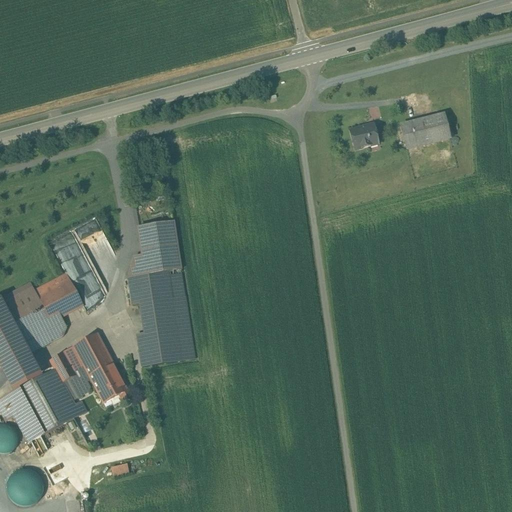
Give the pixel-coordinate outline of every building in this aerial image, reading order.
[(450,139),(444,115),(400,126),(406,150),(450,139)] [(378,145),(373,125),(350,131),(355,150),(378,145)] [(94,260),(113,253),(100,218),(73,229),(77,239),(96,232),(101,245),(91,249),(93,254),(92,255),(94,260)] [(174,223),(138,228),(142,256),(134,257),(128,278),(180,270),(174,223)] [(149,367),(194,360),(180,270),(128,278),(132,306),(140,304),(145,335),(137,336),(142,368),(149,367)] [(66,275),(34,292),(51,324),(60,319),(83,307),(66,275)] [(0,299),(0,300),(29,355),(50,344),(41,329),(51,324),(34,292),(30,284),(0,299)] [(0,368),(13,394),(42,378),(29,355),(0,300),(0,368)] [(51,324),(41,329),(50,344),(63,337),(65,329),(60,319),(51,324)] [(89,378),(113,365),(97,336),(50,361),(55,371),(42,378),(13,394),(0,400),(0,411),(6,422),(15,417),(29,443),(86,412),(81,403),(75,407),(72,402),(79,398),(74,389),(87,382),(90,380),(89,378)] [(127,391),(113,365),(89,378),(90,380),(103,405),(119,396),(122,403),(133,398),(129,390),(127,391)] [(87,382),(74,389),(79,398),(88,393),(90,388),(87,382)] [(0,454),(23,445),(14,423),(0,428),(0,454)] [(130,463),(113,467),(116,478),(133,473),(130,463)] [(45,504),(45,473),(18,472),(17,482),(14,482),(13,504),(45,504)]
